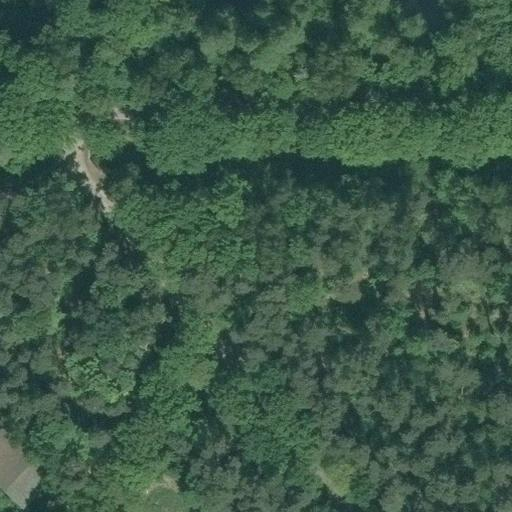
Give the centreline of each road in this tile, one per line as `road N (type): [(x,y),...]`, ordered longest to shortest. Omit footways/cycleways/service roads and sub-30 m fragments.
road 1 (residential): [(340,511),(83,173),(72,146)]
road 2 (unclassified): [(72,146),(96,122),(129,113),(511,111)]
road 3 (residential): [(72,146),(84,0)]
